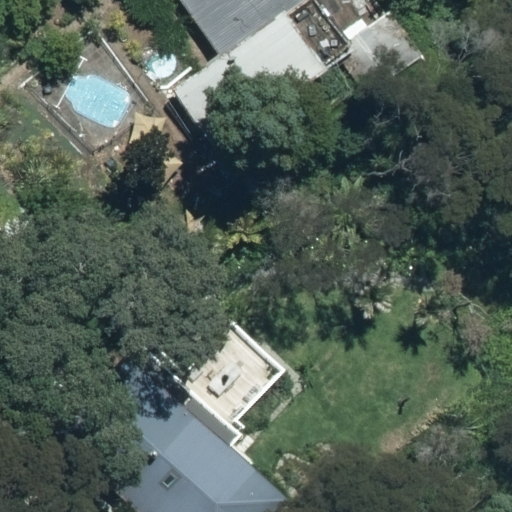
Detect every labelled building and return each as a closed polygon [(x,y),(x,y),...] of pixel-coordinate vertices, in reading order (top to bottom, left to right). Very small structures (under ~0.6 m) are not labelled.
[(160,107),(202,167),(343,71),(303,12),(282,28),(262,0),(162,0),(212,71),(160,107)] [(41,80),(100,148),(153,103),(95,34),(41,80)] [(0,291),(12,297),(38,238),(0,221),(0,291)] [(185,382),(238,424),(276,379),(223,336),(185,382)] [(102,497),(119,511),(183,511),(224,465),(219,461),(232,446),(167,390),(110,456),(126,469),(102,497)]
